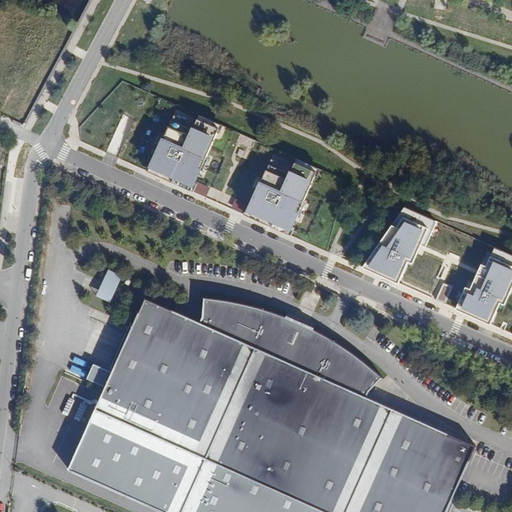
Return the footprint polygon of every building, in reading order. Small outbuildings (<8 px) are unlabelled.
[(217,116),(195,107),(190,119),(169,110),(146,163),(190,181),(217,116)] [(283,162),(268,156),(246,206),(288,224),(314,164),(287,152),(283,162)] [(450,230),(436,224),(429,235),(401,221),(373,272),(418,292),(450,230)] [(511,317),(511,256),(494,249),(485,271),(474,268),(454,308),(505,333),(511,317)] [(96,296),(110,303),(122,276),(108,270),(96,296)] [(193,323),(140,298),(92,404),(322,511),(443,511),(473,444),(362,395),(382,374),(319,332),(264,310),(198,295),(193,323)] [(90,380),(95,382),(100,368),(94,366),(90,380)] [(322,511),(92,404),(67,470),(161,511),(322,511)]
